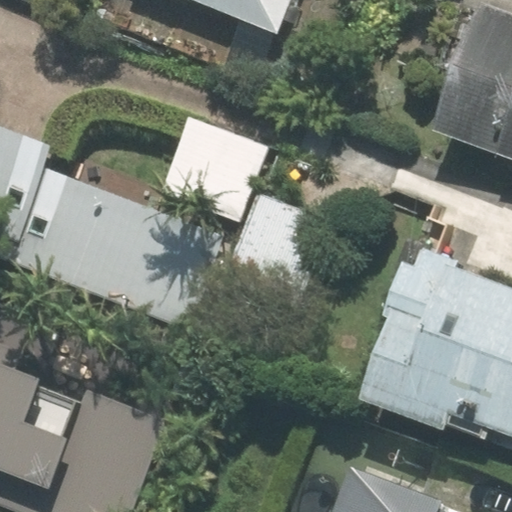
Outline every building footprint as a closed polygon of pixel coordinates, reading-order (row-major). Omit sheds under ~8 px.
[(176,0),(176,1),(245,27),(233,60),(265,72),(277,40),(284,43),(300,0),(176,0)] [(481,20),(464,15),(443,75),(460,81),(438,143),(511,168),(511,26),(482,17),(481,20)] [(184,124),(157,202),(239,230),(266,153),(184,124)] [(197,331),(230,245),(44,176),(53,154),(0,134),(0,259),(42,275),(35,293),(76,308),(84,291),(197,331)] [(272,201),(240,286),(307,313),(339,227),(272,201)] [(511,301),(468,286),(470,278),(433,264),(425,285),(419,282),(403,332),(404,332),(375,416),(453,442),(459,428),(511,446),(511,301)] [(0,507),(12,511),(140,511),(174,426),(101,398),(97,408),(24,380),(31,359),(0,347),(0,507)] [(436,511),(440,505),(353,472),(337,511),(436,511)]
